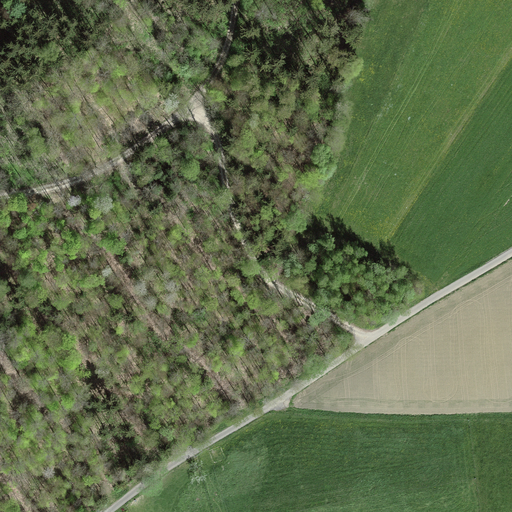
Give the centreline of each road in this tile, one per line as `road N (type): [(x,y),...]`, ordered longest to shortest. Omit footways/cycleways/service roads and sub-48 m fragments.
road 1 (track): [(0,197),(108,164),(194,102),(227,47),(237,0)]
road 2 (track): [(194,102),(215,140),(233,220),(251,257),(283,286),(370,337)]
